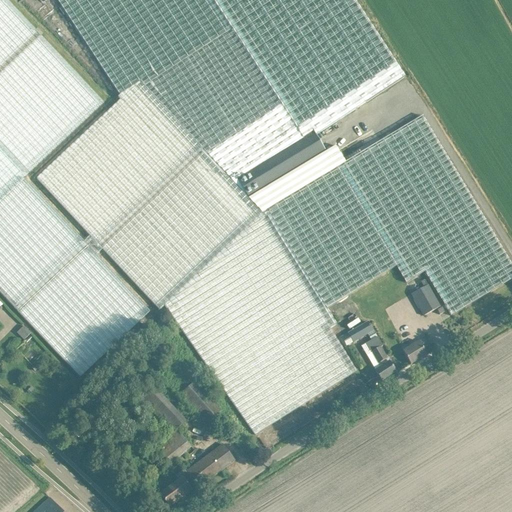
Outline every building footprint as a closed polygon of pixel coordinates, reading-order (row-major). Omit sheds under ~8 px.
[(0,0),(0,293),(80,378),(150,312),(24,179),(104,103),(6,0),(0,0)] [(250,427),(255,435),(356,372),(329,329),(335,325),(325,308),(396,266),(406,283),(425,272),(451,316),(511,278),(511,266),(422,116),(345,162),(335,145),(325,151),(316,135),(404,77),(353,0),(57,0),(120,96),(118,97),(121,100),(36,179),(157,307),(159,305),(161,309),(164,306),(250,427)] [(412,294),(423,316),(440,307),(425,280),(421,282),(424,287),(412,294)] [(342,341),(345,346),(373,331),(368,322),(340,338),(342,341)] [(20,336),(27,342),(34,335),(27,328),(20,336)] [(431,344),(428,337),(419,341),(402,351),(410,365),(427,355),(423,349),(431,344)] [(376,348),(375,349),(375,350),(371,352),(371,353),(366,356),(373,367),(379,363),(381,367),(375,371),(382,382),(396,373),(389,362),(388,362),(386,359),(387,359),(380,347),(377,349),(376,348)] [(221,411),(195,381),(181,394),(207,424),(221,411)] [(191,447),(177,429),(153,448),(168,466),(191,447)] [(167,489),(159,495),(169,507),(176,502),(196,487),(197,489),(235,461),(222,444),(208,455),(185,472),(184,470),(175,476),(179,480),(167,489)] [(62,511),(49,498),(33,511),(62,511)]
